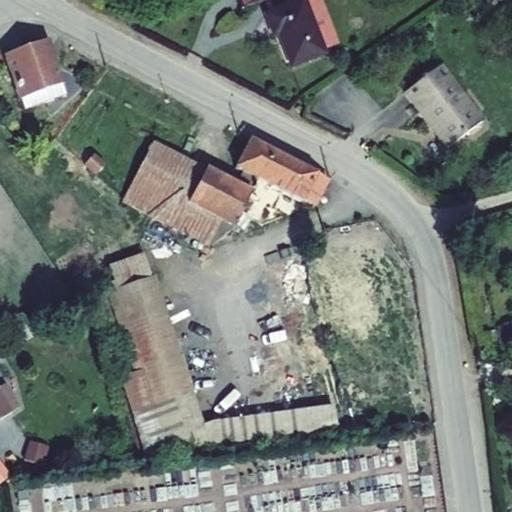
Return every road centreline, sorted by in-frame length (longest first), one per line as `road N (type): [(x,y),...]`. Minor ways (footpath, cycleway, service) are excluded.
road 1 (residential): [(414,222),(358,168),(43,0)]
road 2 (residential): [(469,511),(437,284),(414,222)]
